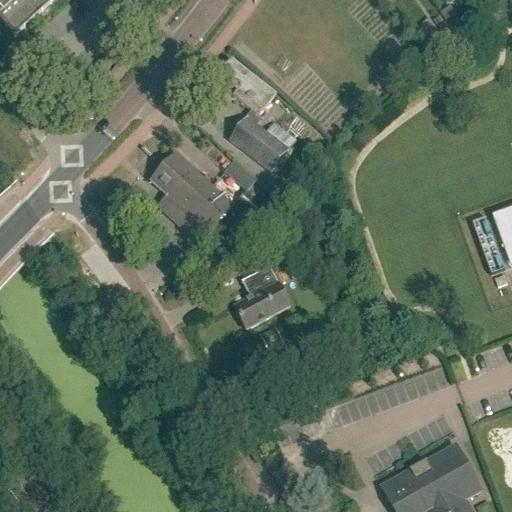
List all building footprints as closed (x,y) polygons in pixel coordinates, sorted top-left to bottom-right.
[(0,0),(0,22),(15,39),(56,0),(0,0)] [(455,40),(465,34),(450,9),(440,15),(448,29),(455,40)] [(439,51),(454,40),(448,32),(448,31),(440,19),(433,24),(441,36),(432,42),(439,51)] [(266,136),(254,126),(276,99),(231,64),(219,79),(237,93),(232,99),(252,114),(230,143),(271,176),(297,144),(274,126),(266,136)] [(209,236),(233,209),(175,157),(150,185),(166,199),(157,210),(199,246),(208,236),(209,236)] [(253,222),(265,209),(270,203),(252,187),(235,206),(253,222)] [(511,212),(491,220),(511,273),(511,272),(511,212)] [(266,267),(268,271),(241,285),(250,302),(233,311),(245,333),(290,310),(272,277),(286,269),(275,247),(253,258),(260,271),(266,267)] [(285,342),(279,330),(275,332),(275,331),(259,338),(266,353),(282,345),(281,344),(285,342)] [(480,495),(454,449),(426,465),(409,474),(410,475),(377,492),(391,511),(469,511),(465,503),(480,495)]
